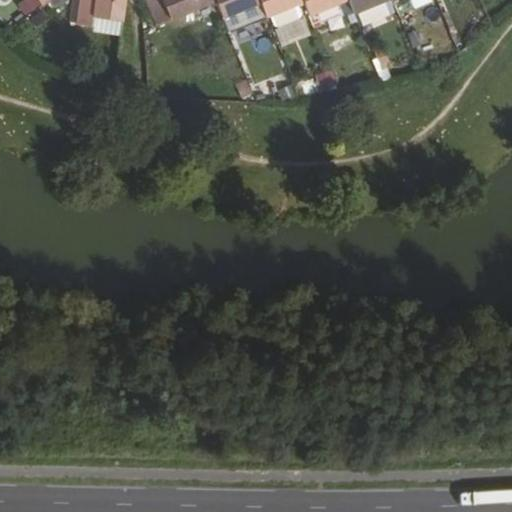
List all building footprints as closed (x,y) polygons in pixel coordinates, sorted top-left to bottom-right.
[(35,0),(42,9),(53,0),(35,0)] [(79,0),(76,27),(91,29),(93,20),(121,25),(124,0),(79,0)] [(214,0),(148,0),(145,2),(157,28),(216,4),(214,0)] [(214,0),(216,4),(223,20),(261,5),(258,0),(214,0)] [(258,0),(261,5),(266,19),(285,11),(303,4),(301,0),(258,0)] [(301,0),(303,4),(309,17),(348,2),(347,0),(301,0)] [(347,0),(348,2),(354,15),(391,0),(347,0)] [(296,28),(311,22),(309,17),(303,4),(285,11),(291,26),(296,28)]
